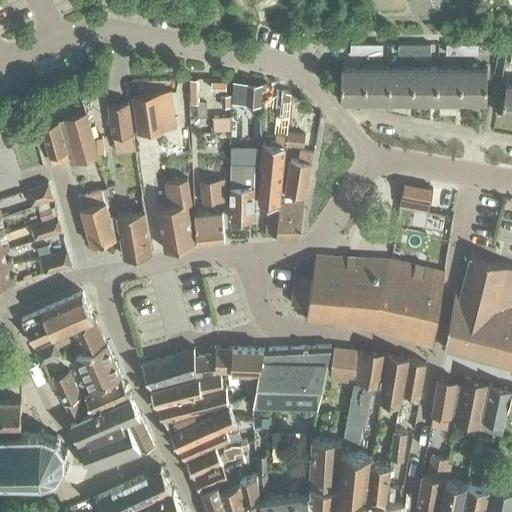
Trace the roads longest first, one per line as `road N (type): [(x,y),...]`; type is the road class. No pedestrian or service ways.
road 1 (tertiary): [(250,254),(300,249),(321,236),(376,162),(511,181)]
road 2 (residential): [(89,274),(196,511)]
road 3 (residential): [(511,375),(271,324)]
road 4 (residential): [(337,114),(511,142)]
road 5 (tertiary): [(89,274),(250,254)]
